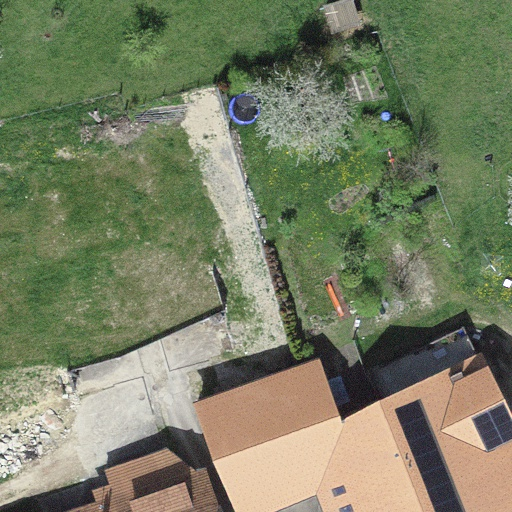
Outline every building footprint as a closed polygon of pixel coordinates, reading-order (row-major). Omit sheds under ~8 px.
[(120,358),(224,312),(200,226),(39,273),(67,372),(120,358)] [(381,406),(378,407),(420,511),(489,511),(504,505),(502,499),(511,493),(511,430),(485,374),(466,383),(445,339),(367,376),(381,406)] [(239,511),(246,511),(320,479),(306,442),(339,426),(320,370),(199,408),(239,511)] [(339,426),(306,442),(320,479),(333,511),(420,511),(378,407),(339,426)] [(96,510),(96,511),(214,511),(201,483),(163,451),(107,470),(118,502),(96,510)]
